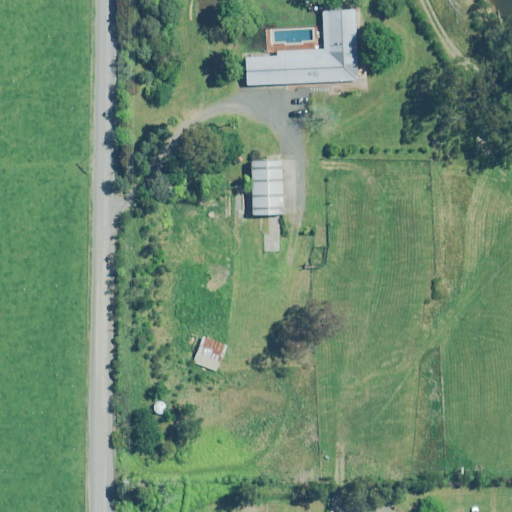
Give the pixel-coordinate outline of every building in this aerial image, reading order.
[(359,82),(356,11),(325,12),(326,50),(279,52),(279,58),(248,59),(249,86),(359,82)] [(285,216),(284,162),(251,163),(252,216),(285,216)] [(280,221),(270,221),(270,235),(266,235),(266,253),(281,253),(280,221)] [(206,337),(197,356),(194,362),(210,370),(213,364),(220,367),(229,348),(206,337)] [(164,402),(154,406),(158,416),(168,412),(164,402)]
